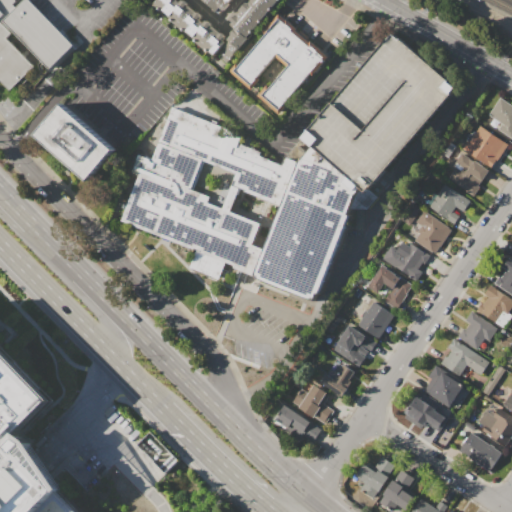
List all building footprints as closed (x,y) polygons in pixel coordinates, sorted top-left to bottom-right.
[(0,81),(0,0),(15,0),(17,2),(0,18),(0,22),(11,34),(6,39),(34,68),(10,92),(0,81)] [(4,22),(26,0),(27,0),(74,47),(51,69),(4,22)] [(281,0),(248,0),(228,25),(233,29),(229,35),(185,0),(142,0),(225,68),(281,0)] [(230,0),(218,15),(199,0),(230,0)] [(278,15),(327,56),(278,114),(258,97),(285,66),(275,58),(249,89),(229,72),(278,15)] [(511,134),(510,138),(497,129),(501,124),(489,116),(501,98),(511,105),(511,134)] [(34,136),(62,106),(116,155),(89,185),(34,136)] [(121,221),(147,157),(151,159),(172,108),(243,137),(240,144),(262,153),(260,157),(280,165),(284,155),(300,161),(280,208),(230,187),(235,176),(202,163),(190,190),(209,198),(207,204),(259,226),(241,271),(225,264),(218,281),(187,268),(194,251),(121,221)] [(463,148),(478,125),(507,144),(492,167),(463,148)] [(252,282),(314,306),(356,198),(362,191),(312,148),(300,161),(280,208),(252,282)] [(472,196),(446,179),(454,167),(453,165),(461,153),(487,170),(477,185),(479,186),(472,196)] [(429,207),(444,184),(470,201),(463,211),(455,206),(452,211),(460,216),(454,224),(429,207)] [(435,253),(414,239),(419,233),(417,232),(421,226),(416,222),(423,210),(451,229),(435,253)] [(382,258),(391,245),(403,253),(411,242),(429,254),(420,269),(422,271),(416,280),(382,258)] [(508,258),(511,260),(511,294),(493,281),(498,273),(501,276),(506,270),(502,267),(508,258)] [(397,309),(384,300),(392,288),(384,283),(378,292),(369,286),(383,265),(412,285),(397,309)] [(511,300),(511,302),(507,312),(511,315),(511,317),(505,328),(477,310),(482,302),(483,302),(487,296),(484,294),(489,285),(511,300)] [(358,325),(362,318),(360,317),(366,309),(368,310),(373,302),(393,315),(378,338),(358,325)] [(472,311),(498,328),(489,341),(484,338),(477,349),(456,335),(461,327),(465,330),(470,323),(466,320),(472,311)] [(359,366),(333,349),(349,325),(375,342),(370,350),(369,350),(364,357),(365,357),(359,366)] [(454,338),(490,362),(481,374),(467,365),(460,375),(441,363),(445,356),(446,357),(451,349),(447,347),(454,338)] [(0,511),(0,343),(55,400),(21,433),(32,440),(64,489),(60,493),(79,511),(0,511)] [(342,396),(321,382),(327,374),(331,377),(341,363),(354,372),(349,380),(352,381),(342,396)] [(437,363),(463,380),(462,382),(470,388),(457,408),(452,405),(450,408),(424,390),(431,379),(428,377),(437,363)] [(293,401),(301,389),(307,393),(314,383),(330,394),(324,404),(334,410),(325,423),(314,416),(313,418),(298,407),(299,406),(293,401)] [(511,410),(503,404),(511,390),(511,410)] [(448,416),(438,430),(427,422),(425,425),(421,422),(419,425),(406,417),(408,414),(405,412),(417,395),(448,416)] [(321,429),(312,443),(275,419),(285,405),(321,429)] [(500,408),(511,416),(511,435),(506,445),(483,430),(486,426),(480,422),(489,409),(496,414),(500,408)] [(489,471),(459,451),(471,432),(502,452),(489,471)] [(375,467),(382,456),(395,465),(388,475),(389,476),(379,492),(377,491),(373,498),(360,490),(365,483),(355,476),(366,461),(375,467)] [(403,511),(394,511),(378,501),(400,468),(414,478),(407,489),(416,495),(403,511)] [(411,511),(420,498),(435,508),(440,501),(446,505),(441,511),(411,511)]
